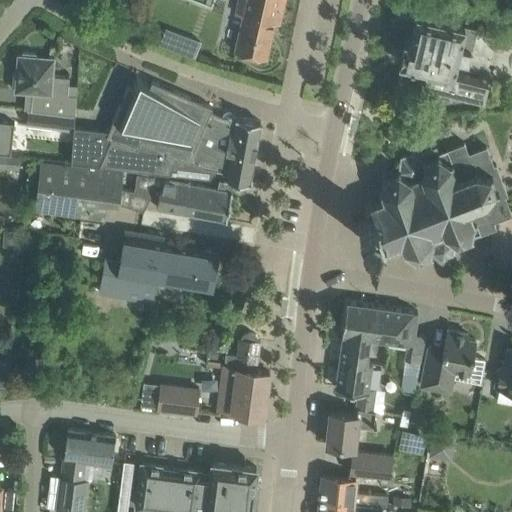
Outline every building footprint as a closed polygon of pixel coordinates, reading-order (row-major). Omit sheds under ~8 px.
[(279,22),(284,0),(238,0),(236,12),(243,14),(235,49),(267,56),(275,21),(279,22)] [(470,47),(472,47),(477,26),(417,12),(410,39),(404,38),(399,60),(427,66),(423,83),(484,97),(488,79),(453,71),(457,56),(468,59),(470,47)] [(53,74),(54,56),(36,54),(36,52),(23,51),(23,53),(18,53),(17,72),(14,71),(13,84),(16,85),(15,89),(33,90),(31,107),(24,107),(75,114),(77,94),(68,93),(69,75),(53,74)] [(71,160),(169,171),(177,153),(203,163),(226,168),(224,174),(249,179),(261,120),(237,116),(237,117),(224,114),(211,109),(212,105),(152,79),(151,82),(137,72),(131,85),(128,84),(109,128),(74,123),(74,126),(71,160)] [(18,119),(74,126),(74,123),(75,114),(19,107),(18,119)] [(0,152),(11,153),(15,121),(0,118),(0,152)] [(359,220),(358,223),(360,224),(366,238),(365,241),(368,242),(369,240),(376,237),(377,240),(379,242),(383,242),(385,240),(389,250),(391,249),(390,246),(401,242),(403,247),(401,248),(402,250),(405,249),(415,257),(415,260),(417,260),(417,257),(429,252),(442,261),(455,256),(458,241),(470,236),(473,238),(474,237),(472,235),(496,225),(494,219),(511,212),(505,193),(508,192),(497,163),(494,164),(487,145),(469,152),(464,140),(454,144),(438,150),(436,145),(420,152),(423,158),(422,158),(413,149),(400,155),(398,170),(385,175),(383,173),(382,174),(384,177),(382,189),(379,191),(379,193),(382,192),(384,197),(373,201),(372,199),(369,200),(365,203),(364,208),(366,213),(371,216),(371,217),(362,221),(359,220)] [(0,164),(19,166),(20,155),(0,152),(0,164)] [(35,208),(104,216),(106,200),(121,202),(122,187),(119,186),(120,171),(38,161),(35,208)] [(183,179),(184,174),(174,173),(174,177),(163,175),(137,172),(135,189),(122,187),(121,202),(143,209),(151,191),(159,192),(157,205),(183,210),(187,190),(181,189),(182,184),(188,185),(189,180),(183,179)] [(219,179),(218,187),(204,184),(205,177),(184,174),(183,179),(189,180),(188,185),(182,184),(181,189),(187,190),(183,210),(227,218),(234,182),(219,179)] [(163,240),(163,235),(125,229),(120,259),(106,257),(100,291),(152,300),(156,278),(212,287),(218,250),(163,240)] [(342,342),(358,345),(356,359),(367,361),(370,336),(378,337),(382,305),(346,300),(342,331),(343,332),(342,342)] [(382,305),(378,337),(406,341),(405,348),(423,350),(426,333),(415,332),(418,310),(382,305)] [(423,373),(421,384),(450,390),(453,377),(454,369),(469,372),(475,380),(481,381),(485,358),(472,355),(476,337),(468,336),(468,332),(447,328),(444,346),(442,356),(427,353),(423,373)] [(226,351),(225,365),(256,369),(260,339),(258,338),(258,337),(257,335),(257,334),(256,332),(255,331),(253,330),(252,330),(250,329),(249,329),(247,330),(246,330),(244,331),(243,332),(242,333),(241,335),(241,336),(239,336),(237,353),(226,351)] [(358,404),(358,405),(376,409),(376,408),(374,407),(377,387),(369,386),(373,361),(372,361),(371,362),(367,361),(356,359),(358,345),(342,342),(336,385),(358,389),(355,404),(358,404)] [(511,347),(507,347),(503,367),(499,366),(496,384),(511,387),(511,347)] [(217,407),(217,408),(264,414),(270,370),(256,369),(225,365),(225,366),(222,365),(220,389),(225,390),(222,407),(217,407)] [(158,406),(197,410),(200,384),(161,380),(158,406)] [(358,405),(357,412),(330,409),(326,442),(357,445),(359,422),(374,424),(376,409),(358,405)] [(83,510),(87,479),(92,479),(95,459),(112,462),(115,433),(68,426),(57,507),(83,510)] [(402,427),(399,448),(422,452),(425,432),(402,427)] [(450,456),(454,435),(430,432),(427,453),(450,456)] [(349,471),(389,475),(392,453),(352,448),(349,471)] [(124,459),(123,466),(133,467),(134,460),(124,459)] [(142,461),(136,505),(192,511),(195,511),(197,505),(206,506),(205,511),(250,511),(257,465),(212,460),(210,478),(200,476),(201,469),(142,461)] [(133,467),(123,466),(122,473),(132,475),(133,467)] [(132,475),(122,473),(121,481),(131,482),(132,475)] [(323,473),(320,497),(386,504),(388,492),(355,489),(356,476),(323,473)] [(131,482),(121,481),(120,488),(130,489),(131,482)] [(0,511),(17,511),(17,510),(1,509),(2,487),(0,486),(0,511)] [(130,489),(120,488),(119,495),(129,497),(130,489)] [(129,497),(119,495),(119,503),(128,504),(129,497)] [(320,497),(318,511),(385,511),(386,505),(386,504),(320,497)] [(128,504),(119,503),(117,511),(126,511),(127,511),(128,504)]
